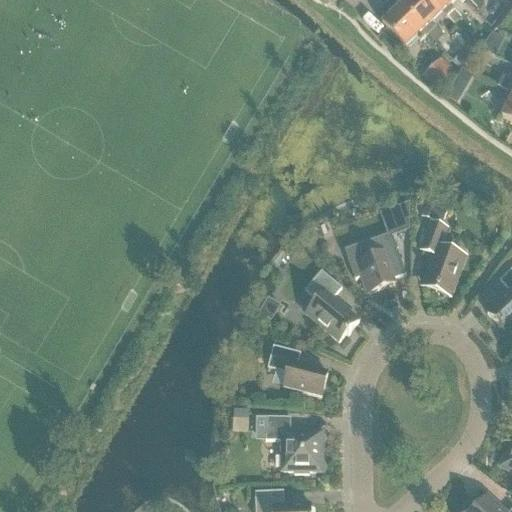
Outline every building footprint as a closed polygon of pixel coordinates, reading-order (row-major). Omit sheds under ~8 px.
[(442,15),(427,0),(408,0),(400,8),(427,37),(435,29),(431,25),(442,15)] [(456,0),(427,0),(442,15),(446,19),(454,12),(449,7),(456,0)] [(427,37),(400,8),(381,26),(405,50),(415,40),(419,44),(427,37)] [(440,60),(421,78),(436,93),(455,75),(440,60)] [(511,124),(511,96),(508,94),(503,104),(508,106),(502,119),(511,124)] [(440,205),(427,200),(420,218),(433,223),(434,219),(444,223),(448,212),(439,208),(440,205)] [(450,295),(464,259),(439,249),(445,231),(432,226),(421,253),(434,258),(424,285),(450,295)] [(360,246),(344,252),(349,268),(354,281),(361,279),(367,296),(393,286),(392,282),(405,277),(390,235),(369,243),(360,246)] [(507,336),(511,330),(511,271),(500,283),(509,294),(487,315),(507,336)] [(348,333),(350,335),(352,336),(354,334),(352,332),(359,324),(332,301),(342,290),(321,273),(304,293),(317,303),(306,316),(339,344),(348,333)] [(321,400),(328,375),(297,367),(300,355),(273,348),(267,370),(287,375),(283,390),(321,400)] [(247,412),(232,412),(232,420),(247,421),(247,412)] [(255,419),(255,436),(265,436),(265,443),(282,443),(281,474),(294,474),(294,476),(309,476),(309,474),(322,475),(322,434),(290,434),(290,420),(255,419)] [(511,448),(507,459),(505,458),(499,469),(511,475),(511,448)] [(311,511),(311,507),(284,508),(283,493),(254,495),(254,511),(311,511)] [(511,511),(510,511),(502,511),(487,497),(478,506),(472,500),(461,511),(511,511)]
